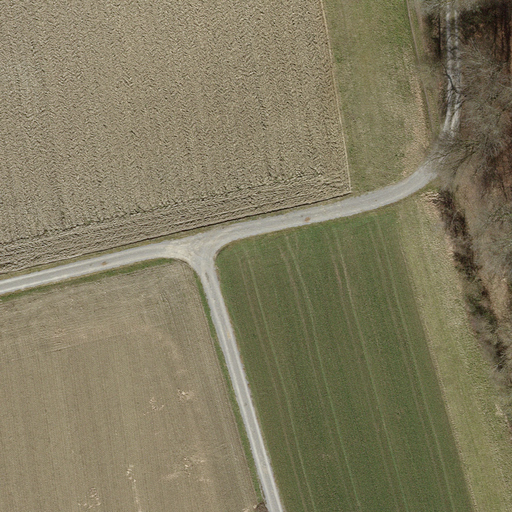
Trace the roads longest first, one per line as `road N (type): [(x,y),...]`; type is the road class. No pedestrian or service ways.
road 1 (track): [(452,0),(453,135),(426,177),(364,203),(0,290)]
road 2 (track): [(274,511),(197,242)]
